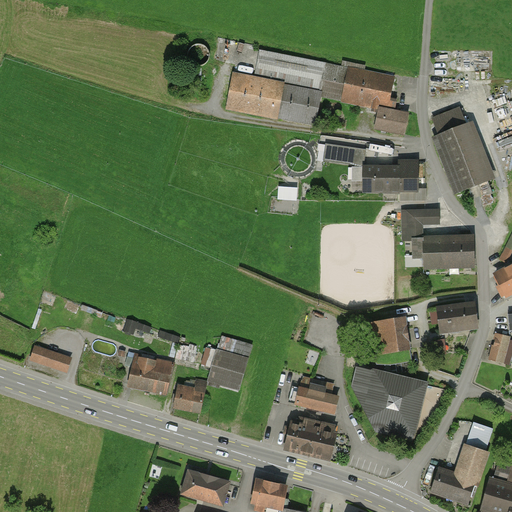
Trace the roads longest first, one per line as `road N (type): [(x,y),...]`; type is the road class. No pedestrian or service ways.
road 1 (primary): [(0,376),(397,503)]
road 2 (residential): [(464,387),(483,334),(482,241),(435,163),(423,76)]
road 3 (residential): [(464,387),(397,503)]
